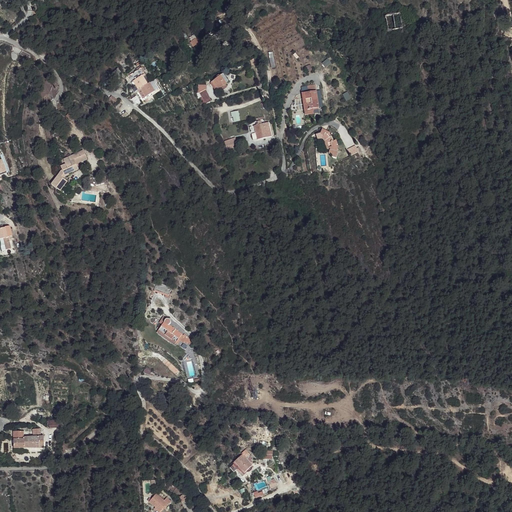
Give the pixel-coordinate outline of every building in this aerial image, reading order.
[(193,37),(189,43),(198,48),(201,41),(193,37)] [(130,85),(128,87),(145,76),(144,75),(141,76),(137,71),(125,77),(130,85)] [(145,76),(128,87),(135,95),(152,85),(145,76)] [(216,79),(202,85),(204,93),(220,88),(216,79)] [(304,93),(297,94),(300,115),(309,114),(309,108),(315,108),(312,91),(311,85),(303,86),(304,93)] [(197,91),(189,91),(189,99),(192,108),(201,106),(197,95),(197,91)] [(233,123),(240,122),(238,111),(231,112),(233,123)] [(260,124),(254,125),(257,138),(264,137),(260,124)] [(316,133),(312,134),(313,140),(318,139),(323,150),(326,150),(325,154),(328,155),(329,158),(332,158),(334,152),(333,146),(332,141),(330,141),(327,137),(326,137),(324,135),(325,132),(318,128),(316,133)] [(230,139),(220,143),(223,152),(234,147),(230,139)] [(61,172),(51,185),(60,192),(67,183),(64,179),(70,177),(70,175),(79,171),(77,166),(87,161),(82,152),(67,159),(71,166),(68,167),(66,165),(60,168),(61,172)] [(171,287),(157,283),(155,292),(169,296),(171,287)] [(194,333),(168,318),(165,323),(182,335),(186,337),(187,335),(191,338),(194,333)] [(163,324),(159,330),(177,342),(182,335),(165,323),(163,324)] [(146,366),(144,372),(150,375),(152,369),(146,366)] [(24,431),(14,432),(16,449),(46,447),(45,436),(42,436),(41,428),(34,428),(35,436),(25,436),(24,431)] [(251,447),(247,451),(248,452),(239,460),(234,465),(238,469),(241,467),(244,470),(246,467),(250,471),(253,469),(252,467),(257,463),(256,461),(258,459),(256,458),(257,457),(252,452),(254,450),(251,447)] [(166,496),(159,490),(152,498),(159,505),(164,508),(168,503),(169,505),(175,497),(169,493),(166,496)]
